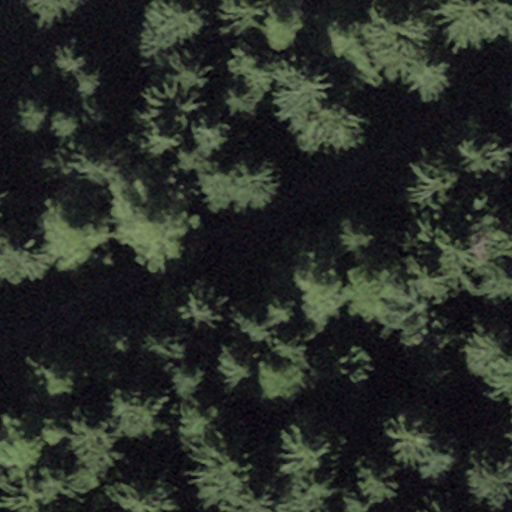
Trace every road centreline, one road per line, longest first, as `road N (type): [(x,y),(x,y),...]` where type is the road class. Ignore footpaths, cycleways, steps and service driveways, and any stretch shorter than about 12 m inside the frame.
road 1 (track): [(0,357),(511,72)]
road 2 (track): [(113,0),(0,98)]
